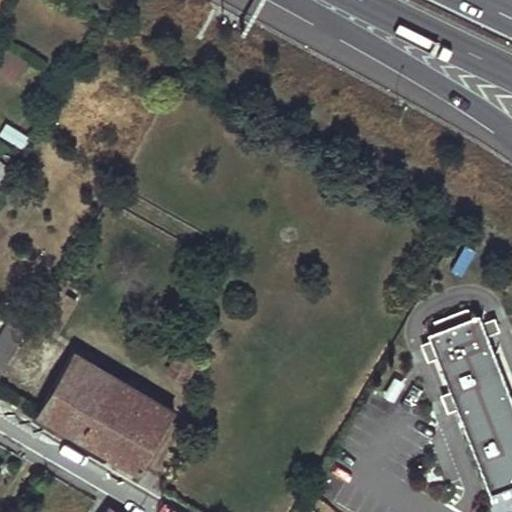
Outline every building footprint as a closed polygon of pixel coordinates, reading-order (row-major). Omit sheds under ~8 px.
[(0,56),(0,70),(22,79),(30,56),(4,46),(0,56)] [(0,132),(0,133),(23,145),(30,132),(7,120),(0,132)] [(0,181),(9,167),(0,161),(0,181)] [(55,334),(77,297),(63,289),(66,284),(59,280),(35,323),(55,334)] [(511,483),(511,404),(470,309),(420,326),(482,495),(486,493),(511,483)] [(10,319),(0,336),(0,374),(27,329),(10,319)] [(186,380),(198,358),(180,348),(168,370),(186,380)] [(113,375),(72,352),(47,393),(67,405),(75,391),(97,403),(113,375)] [(47,393),(38,408),(140,468),(174,411),(113,375),(97,403),(75,391),(67,405),(47,393)]
